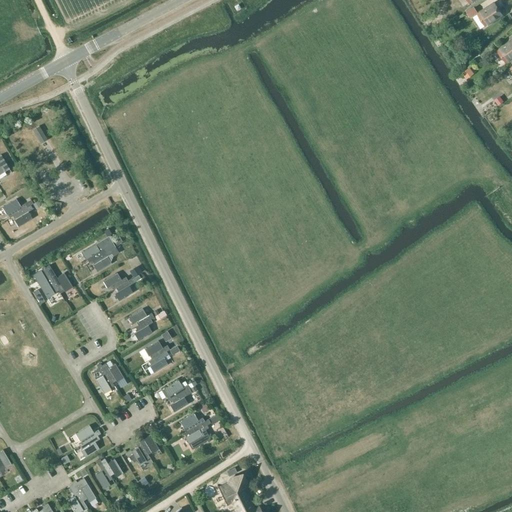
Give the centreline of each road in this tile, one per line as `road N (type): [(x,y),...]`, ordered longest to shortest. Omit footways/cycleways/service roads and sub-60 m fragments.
road 1 (unclassified): [(283,511),(123,185)]
road 2 (residential): [(0,427),(15,451),(92,407),(2,254)]
road 3 (unclassified): [(123,185),(65,61)]
road 4 (tertiary): [(65,61),(181,0)]
